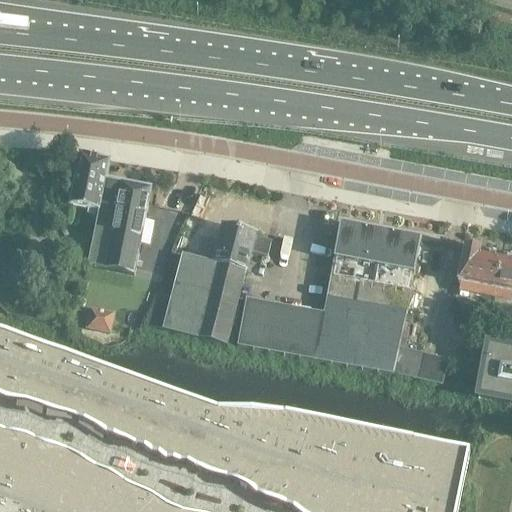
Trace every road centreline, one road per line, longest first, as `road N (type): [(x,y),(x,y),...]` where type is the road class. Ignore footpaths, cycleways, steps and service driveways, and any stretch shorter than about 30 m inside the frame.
road 1 (residential): [(511,200),(114,130),(0,118)]
road 2 (primary): [(0,67),(511,139)]
road 3 (motorway): [(511,105),(1,31)]
